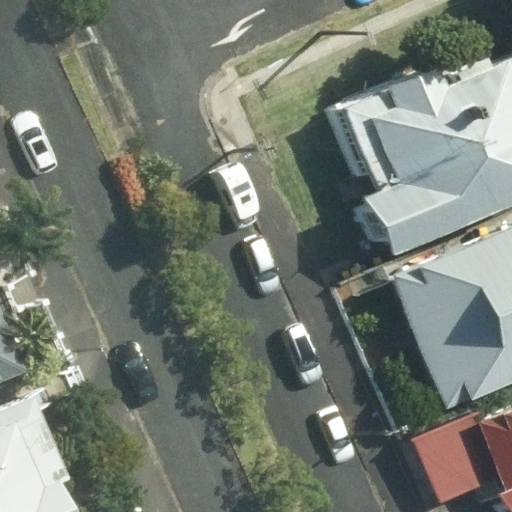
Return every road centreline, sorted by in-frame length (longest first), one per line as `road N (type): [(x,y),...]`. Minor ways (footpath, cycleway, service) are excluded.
road 1 (residential): [(221,511),(0,24)]
road 2 (residential): [(133,38),(346,511)]
